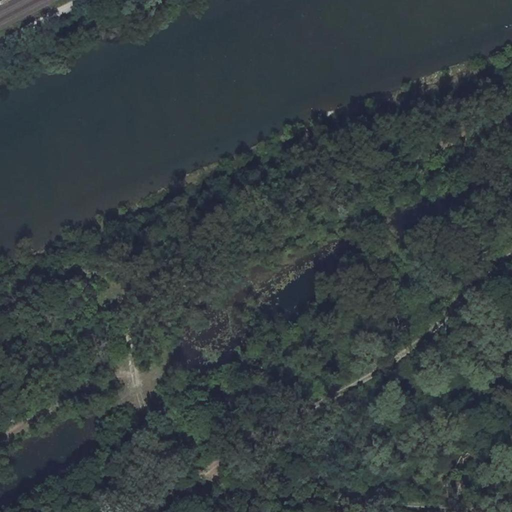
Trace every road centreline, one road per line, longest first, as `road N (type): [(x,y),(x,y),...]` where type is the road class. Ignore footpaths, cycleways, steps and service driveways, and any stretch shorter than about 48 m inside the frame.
road 1 (track): [(511,111),(419,144),(129,281),(119,328),(154,452),(193,485)]
road 2 (track): [(193,485),(411,347),(511,266)]
road 3 (track): [(511,509),(193,485),(151,511)]
